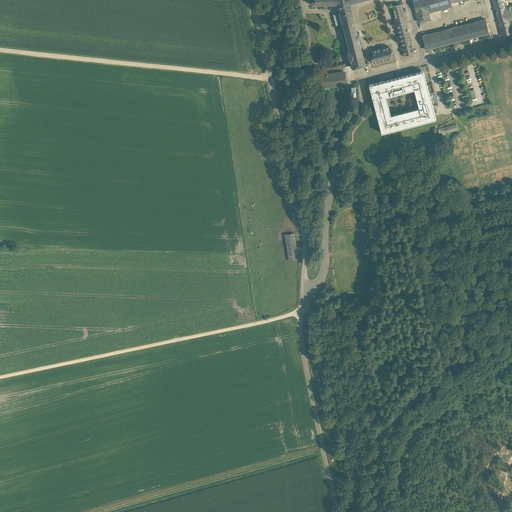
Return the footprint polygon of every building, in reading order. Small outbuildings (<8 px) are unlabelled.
[(357,32),(350,2),(358,0),(311,0),(311,4),(337,4),(340,13),(334,14),(336,23),(342,22),(349,50),(348,50),(351,61),(351,64),(352,67),(354,67),(355,67),(361,66),(360,65),(365,64),(358,37),(360,37),(359,33),(359,32),(357,32)] [(414,0),(413,0),(416,11),(427,8),(428,12),(452,6),(451,2),(458,0),(414,0)] [(504,7),(502,0),(493,0),(502,35),(511,32),(508,20),(504,7)] [(414,52),(401,3),(391,6),(402,46),(401,47),(403,55),(414,52)] [(427,8),(416,11),(418,22),(430,19),(428,12),(427,8)] [(486,19),(422,35),(426,49),(489,32),(486,19)] [(389,46),(372,50),(373,57),(371,57),(372,62),(392,57),(391,54),(392,54),(393,52),(392,50),(391,49),(390,49),(389,46)] [(343,63),(327,67),(327,65),(322,66),(322,69),(321,71),(321,73),(321,76),(321,79),(321,80),(322,82),(322,84),(323,87),(328,86),(328,85),(341,83),(342,91),(355,90),(355,86),(351,86),(351,87),(345,87),(345,83),(343,66),(344,66),(343,65),(351,64),(351,61),(343,63)] [(369,84),(382,132),(436,118),(423,70),(369,84)] [(436,128),(438,133),(457,128),(456,123),(436,128)] [(437,139),(433,141),(437,149),(441,147),(437,139)] [(294,234),(285,235),(289,261),(298,260),(294,234)]
